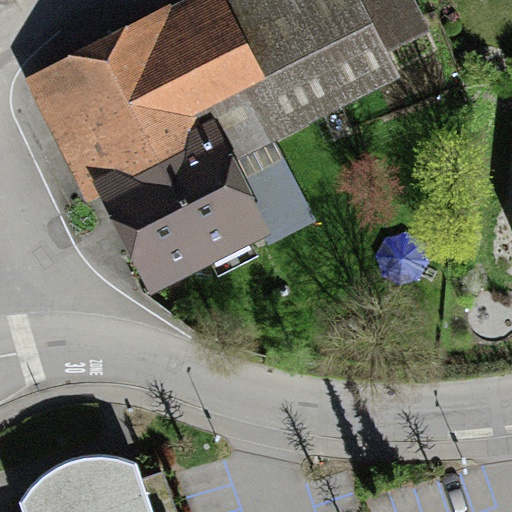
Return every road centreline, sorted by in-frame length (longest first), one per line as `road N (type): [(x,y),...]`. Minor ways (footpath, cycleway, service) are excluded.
road 1 (residential): [(58,348),(382,422),(511,412)]
road 2 (residential): [(0,175),(27,235),(58,348)]
